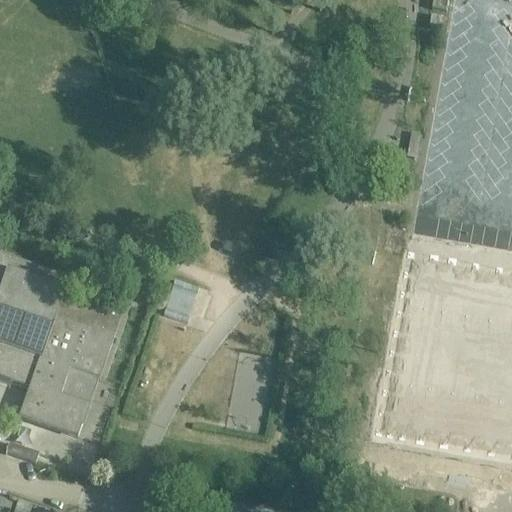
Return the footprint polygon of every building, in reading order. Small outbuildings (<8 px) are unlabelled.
[(434,0),(432,12),(446,14),(448,3),(434,0)] [(444,21),(432,19),(430,30),(442,33),(444,21)] [(415,161),(420,136),(411,134),(409,146),(407,159),(415,161)] [(511,271),(409,253),(376,434),(511,458),(511,271)] [(69,280),(0,256),(0,380),(11,384),(28,390),(19,418),(77,439),(87,410),(89,411),(90,409),(89,409),(85,407),(94,381),(98,382),(99,383),(99,381),(98,380),(117,323),(109,321),(94,315),(61,304),(69,280)] [(175,279),(164,316),(189,323),(200,286),(175,279)] [(109,321),(112,311),(97,306),(94,315),(109,321)] [(38,455),(8,445),(5,455),(35,465),(38,455)] [(0,509),(1,510),(2,510),(7,511),(8,511),(9,511),(13,504),(0,500),(0,509)] [(30,511),(32,508),(19,503),(15,511),(30,511)]
